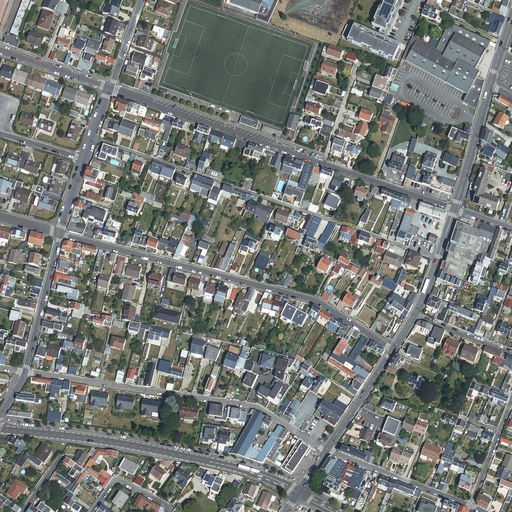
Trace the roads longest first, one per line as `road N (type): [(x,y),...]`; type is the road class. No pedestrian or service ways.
road 1 (residential): [(454,208),(110,89)]
road 2 (residential): [(61,235),(316,301),(394,349)]
road 3 (residential): [(25,373),(257,408),(326,449)]
road 4 (tertiary): [(0,429),(113,441),(246,469),(299,491)]
road 5 (residential): [(326,449),(470,506)]
road 6 (residential): [(25,373),(61,235)]
road 7 (tertiary): [(454,208),(489,85)]
road 8 (tertiary): [(326,449),(394,349)]
